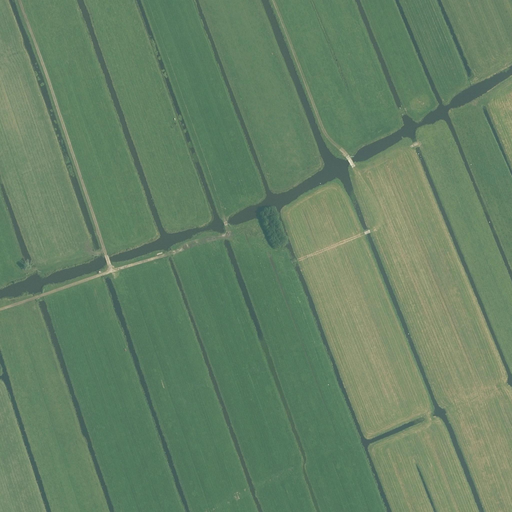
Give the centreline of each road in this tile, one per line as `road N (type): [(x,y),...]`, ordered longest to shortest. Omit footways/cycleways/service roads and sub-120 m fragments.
road 1 (track): [(111,271),(19,0)]
road 2 (track): [(285,265),(369,231),(375,224),(355,172),(426,142)]
road 3 (track): [(355,172),(326,134),(272,0)]
road 4 (track): [(0,310),(163,255)]
